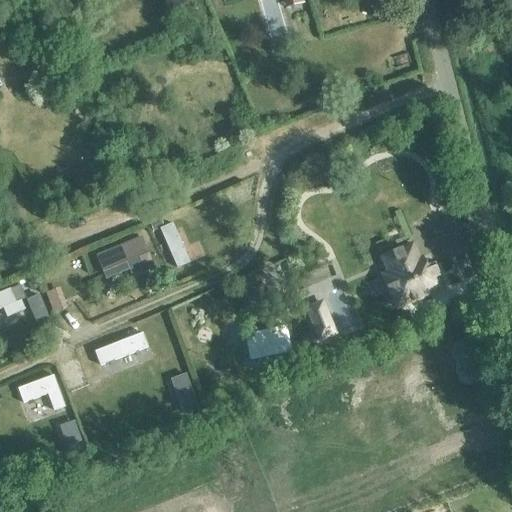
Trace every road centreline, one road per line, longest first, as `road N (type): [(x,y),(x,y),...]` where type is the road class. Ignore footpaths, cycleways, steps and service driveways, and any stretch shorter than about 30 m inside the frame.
road 1 (residential): [(271,160),(257,237),(232,274),(0,378)]
road 2 (residential): [(271,160),(0,263)]
road 3 (residential): [(511,298),(445,82)]
road 4 (residential): [(445,82),(271,160)]
